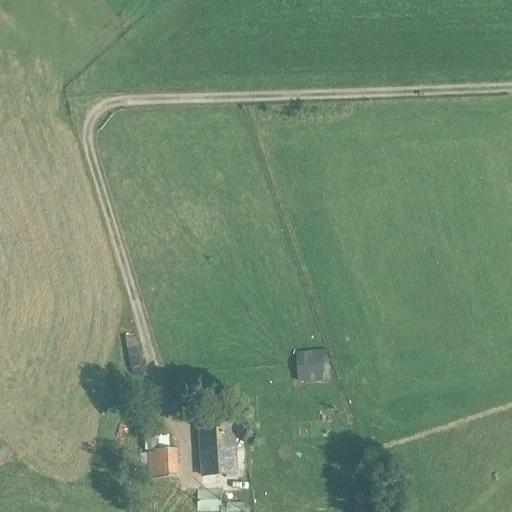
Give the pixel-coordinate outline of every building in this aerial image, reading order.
[(298,354),(300,384),(326,381),(323,353),(298,354)] [(291,439),(332,437),(332,419),(290,421),(291,439)] [(199,426),(202,477),(238,475),(235,424),(199,426)] [(148,452),(149,480),(179,479),(178,449),(148,452)] [(370,497),(364,489),(353,498),(359,506),(370,497)] [(221,490),(198,491),(197,511),(221,511),(222,505),(221,490)] [(221,511),(245,511),(246,503),(227,503),(227,505),(222,505),(221,511)]
